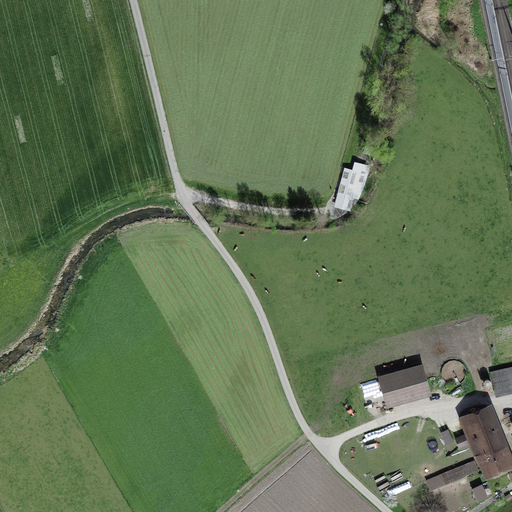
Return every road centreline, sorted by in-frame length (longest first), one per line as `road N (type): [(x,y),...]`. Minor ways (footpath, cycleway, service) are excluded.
road 1 (residential): [(392,511),(316,439),(251,298),(183,199),(133,0)]
road 2 (track): [(511,406),(414,410),(327,450)]
